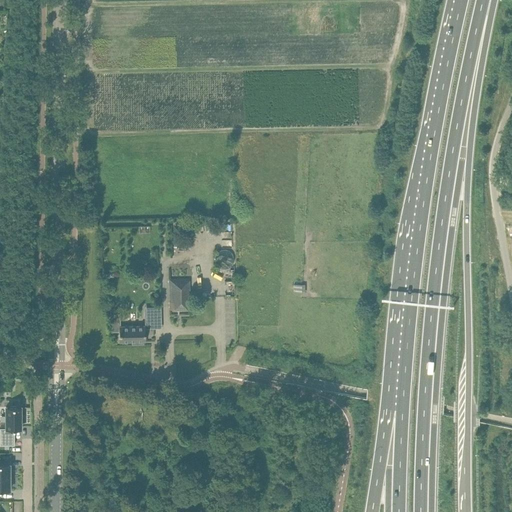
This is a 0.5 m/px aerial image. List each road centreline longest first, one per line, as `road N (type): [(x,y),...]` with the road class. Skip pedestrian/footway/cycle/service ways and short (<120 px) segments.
road 1 (trunk): [(421,511),(434,282),(483,0)]
road 2 (trunk): [(466,511),(469,153),(488,0)]
road 3 (trunk): [(460,0),(418,238),(402,407)]
road 4 (tertiary): [(57,328),(60,0)]
road 5 (unclassified): [(511,293),(491,179),(511,103)]
road 6 (unclassified): [(216,376),(183,387),(61,366)]
